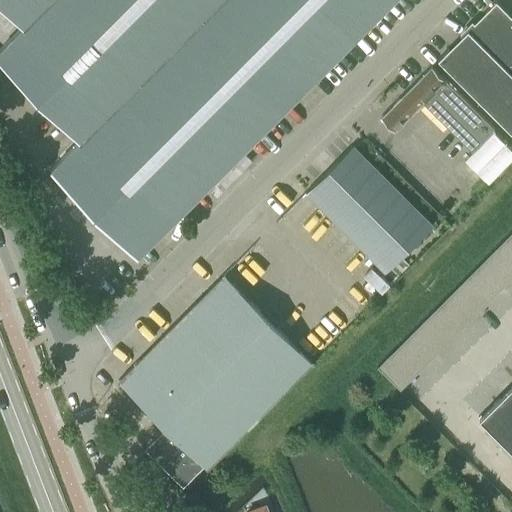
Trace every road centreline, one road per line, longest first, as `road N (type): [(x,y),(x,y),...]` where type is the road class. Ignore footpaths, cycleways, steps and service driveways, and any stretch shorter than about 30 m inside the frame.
road 1 (unclassified): [(66,359),(106,332),(441,0)]
road 2 (unclassified): [(66,359),(0,197)]
road 3 (unclassified): [(124,511),(66,359)]
road 4 (secondary): [(52,511),(0,376)]
